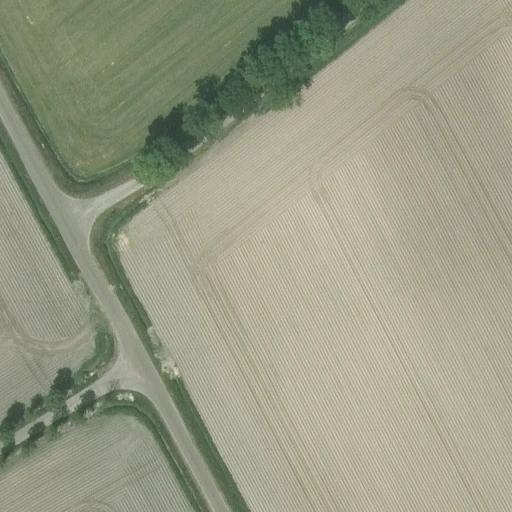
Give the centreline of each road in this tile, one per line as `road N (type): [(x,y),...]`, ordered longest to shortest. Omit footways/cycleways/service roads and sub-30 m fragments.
road 1 (unclassified): [(65,226),(176,156),(368,0)]
road 2 (unclassified): [(218,511),(65,226)]
road 3 (unclassified): [(65,226),(0,106)]
